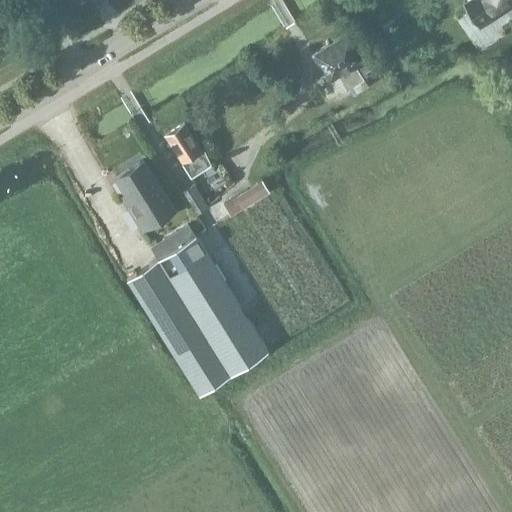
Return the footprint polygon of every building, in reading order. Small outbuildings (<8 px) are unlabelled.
[(511,0),(466,0),(464,2),(480,28),(511,7),(511,0)] [(356,66),(366,60),(349,32),(314,53),(337,91),(346,86),(348,88),(364,78),(356,66)] [(191,176),(212,163),(187,121),(166,134),(191,176)] [(118,176),(133,199),(127,202),(142,226),(175,206),(145,159),(118,176)] [(230,215),(269,190),(262,179),(223,204),(230,215)] [(195,214),(209,205),(196,184),(182,193),(195,214)] [(209,251),(197,233),(127,277),(200,393),(270,350),(209,251)]
